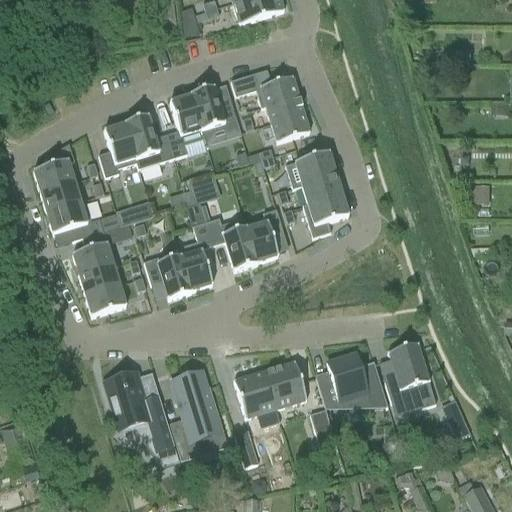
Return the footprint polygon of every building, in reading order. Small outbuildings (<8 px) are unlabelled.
[(141,0),(146,29),(173,25),(170,0),(141,0)] [(228,0),(231,8),(258,0),(228,0)] [(277,0),(258,0),(231,8),(238,30),(282,16),(277,0)] [(213,6),(201,9),(204,17),(215,13),(213,6)] [(215,13),(204,17),(206,25),(218,21),(215,13)] [(265,75),(229,87),(234,103),(254,96),(259,113),(264,112),(296,102),(291,82),(269,89),(265,75)] [(212,93),(189,100),(206,154),(207,153),(201,136),(235,126),(228,103),(216,107),(212,93)] [(177,136),(165,140),(172,164),(185,160),(183,151),(202,144),(205,154),(206,154),(189,100),(188,100),(188,101),(168,107),(177,136)] [(296,102),(264,112),(269,129),(302,119),(300,112),(298,104),(297,105),(296,102)] [(491,108),(491,118),(507,118),(507,108),(491,108)] [(302,119),(269,129),(275,148),(308,138),(302,119)] [(146,121),(123,128),(137,174),(172,164),(165,140),(153,144),(146,121)] [(249,123),(241,125),(244,136),(252,134),(249,123)] [(108,157),(97,160),(104,183),(117,179),(115,175),(135,169),(137,175),(137,174),(123,128),(122,129),(123,130),(102,136),(108,157)] [(46,172),(32,176),(38,198),(73,188),(67,168),(72,167),(67,150),(67,149),(67,150),(43,163),(43,164),(46,172)] [(269,154),(257,158),(260,166),(271,162),(269,154)] [(243,157),(234,159),(237,171),(246,168),(243,157)] [(327,158),(284,171),(291,194),(291,195),(300,192),(300,191),(334,180),(333,178),(336,177),(333,169),(331,169),(327,158)] [(271,162),(260,166),(262,173),(273,170),(271,162)] [(260,166),(252,169),(255,180),(263,178),(260,166)] [(93,169),(85,171),(89,182),(96,180),(93,169)] [(211,180),(186,188),(188,197),(192,209),(218,201),(211,180)] [(334,180),(300,191),(300,192),(305,210),(306,210),(340,200),(334,180)] [(73,188),(38,198),(42,209),(44,218),(79,207),(78,206),(73,188)] [(99,188),(91,191),(95,202),(102,199),(99,188)] [(283,196),(276,198),(279,210),(287,207),(283,196)] [(188,197),(177,200),(181,212),(192,209),(188,197)] [(305,210),(301,211),(301,212),(311,244),(326,239),(329,238),(329,237),(326,228),(347,221),(340,200),(306,210),(305,210)] [(45,220),(43,221),(45,229),(48,228),(50,237),(51,240),(69,235),(72,247),(102,237),(98,225),(90,227),(83,206),(83,205),(78,206),(79,207),(44,218),(45,220)] [(125,214),(114,217),(116,225),(119,232),(130,229),(125,214)] [(243,228),(242,228),(255,270),(256,270),(256,268),(276,262),(270,241),(282,238),(275,215),(261,219),(262,222),(243,228)] [(289,215),(282,218),(285,229),(293,227),(289,215)] [(217,224),(204,228),(211,252),(223,248),(232,277),(255,270),(242,228),(243,228),(242,224),(241,224),(220,231),(217,224)] [(176,252),(175,252),(176,257),(189,298),(190,298),(190,297),(210,291),(200,255),(211,252),(204,228),(191,232),(196,247),(176,253),(176,252)] [(144,229),(132,233),(135,242),(146,238),(144,229)] [(119,232),(107,236),(110,243),(121,240),(119,232)] [(84,255),(71,260),(74,271),(72,272),(74,281),(77,280),(78,283),(112,272),(112,273),(117,271),(110,248),(109,248),(106,249),(102,237),(81,244),(84,255)] [(176,257),(142,268),(149,291),(161,287),(166,305),(189,298),(176,257)] [(135,265),(127,267),(131,279),(138,276),(135,265)] [(112,272),(78,283),(83,300),(117,289),(112,273),(112,272)] [(140,283),(133,285),(136,297),(144,295),(141,283),(140,283)] [(117,289),(83,300),(90,322),(124,312),(117,289)] [(395,384),(383,387),(389,408),(415,401),(419,414),(434,409),(427,387),(428,387),(427,385),(416,350),(417,350),(416,348),(386,358),(386,359),(387,359),(395,384)] [(355,360),(324,369),(336,407),(366,398),(370,412),(384,412),(384,413),(386,413),(372,367),(359,371),(355,360)] [(293,367),(262,377),(274,415),(305,406),(293,367)] [(200,377),(170,387),(182,427),(189,448),(219,439),(214,423),(205,394),(208,394),(208,392),(205,393),(200,377)] [(262,377),(232,386),(243,424),(274,415),(262,377)] [(134,378),(103,388),(117,434),(146,425),(152,443),(143,446),(161,471),(177,466),(157,400),(142,405),(134,378)] [(322,380),(314,383),(323,411),(331,409),(322,380)] [(453,405),(439,411),(446,426),(460,420),(453,405)] [(324,415),(308,420),(319,454),(334,449),(324,415)] [(0,432),(0,438),(11,470),(31,462),(18,426),(0,432)] [(246,436),(232,440),(242,473),(256,469),(246,436)] [(406,488),(410,498),(416,511),(429,511),(421,493),(417,483),(406,488)] [(251,486),(249,494),(255,499),(263,497),(264,489),(258,484),(251,486)] [(462,502),(463,505),(467,511),(487,511),(478,494),(462,502)]
